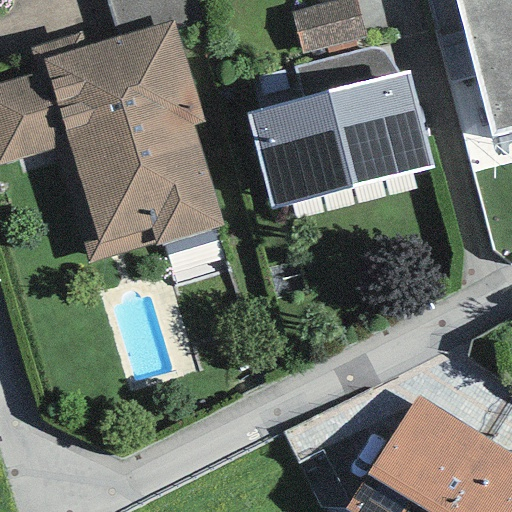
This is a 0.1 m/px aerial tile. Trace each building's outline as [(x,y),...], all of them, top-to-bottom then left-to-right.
[(355,0),(347,0),(290,13),(299,53),(364,39),(355,0)] [(511,0),(458,0),(494,136),(511,131),(511,0)] [(86,265),(222,226),(193,125),(203,122),(174,21),(85,47),(81,33),(29,48),(36,72),(0,82),(0,165),(53,150),(86,265)] [(407,74),(247,116),(271,208),(432,166),(407,74)] [(344,511),(511,511),(511,456),(417,396),(343,511),(344,511)]
